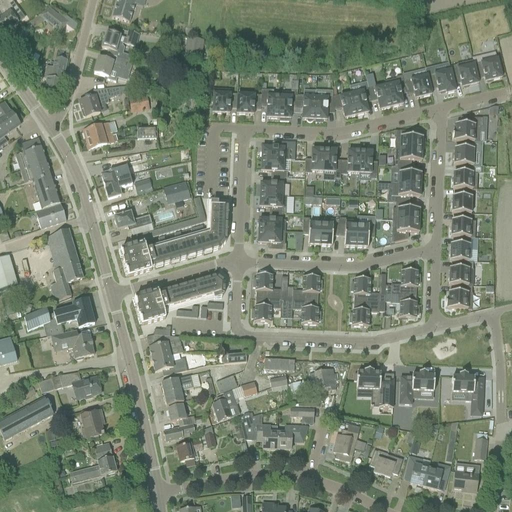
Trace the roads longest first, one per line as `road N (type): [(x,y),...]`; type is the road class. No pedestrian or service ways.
road 1 (residential): [(238,262),(243,130),(336,134),(442,108)]
road 2 (tertiary): [(160,495),(110,296)]
road 3 (residential): [(237,328),(246,337),(378,340),(435,323)]
road 4 (residential): [(238,262),(358,266),(436,249)]
road 5 (unclassified): [(492,511),(499,406),(493,314)]
road 6 (tertiary): [(110,296),(83,194),(58,142)]
road 7 (unclassified): [(309,478),(241,476),(160,495)]
road 8 (unclassified): [(58,142),(93,0)]
road 9 (residential): [(442,108),(436,249)]
road 10 (residential): [(110,296),(238,262)]
road 11 (unknown): [(135,388),(23,439)]
